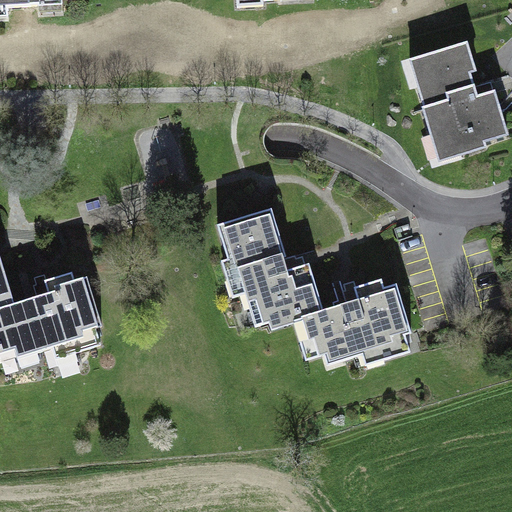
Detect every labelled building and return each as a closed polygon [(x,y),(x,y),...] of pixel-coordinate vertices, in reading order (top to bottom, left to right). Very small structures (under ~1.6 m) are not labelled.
[(0,0),(0,8),(49,8),(89,0),(0,0)] [(224,0),(225,11),(263,10),(271,0),(224,0)] [(407,67),(433,172),(483,160),(481,152),(507,145),(497,104),(478,108),(465,53),(407,67)] [(309,326),(342,315),(324,259),(304,266),(286,210),(231,228),(242,262),(232,265),(238,284),(252,280),(271,338),(309,326)] [(0,319),(20,313),(2,257),(0,257),(0,319)] [(79,359),(106,351),(83,280),(40,294),(44,305),(20,313),(0,319),(0,361),(32,351),(35,360),(75,347),(79,359)] [(401,362),(428,353),(405,282),(362,296),(366,307),(342,315),(309,326),(322,364),(354,353),(357,362),(397,349),(401,362)]
